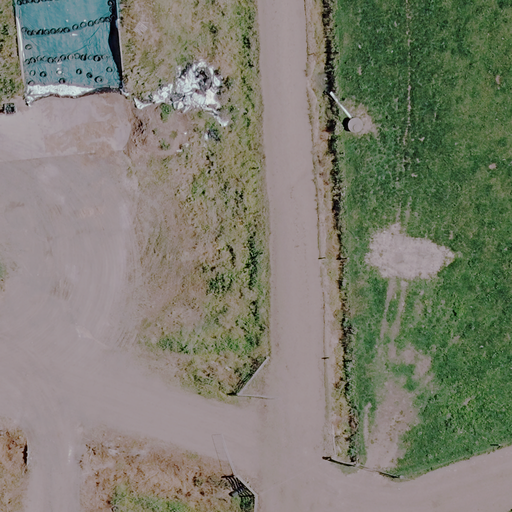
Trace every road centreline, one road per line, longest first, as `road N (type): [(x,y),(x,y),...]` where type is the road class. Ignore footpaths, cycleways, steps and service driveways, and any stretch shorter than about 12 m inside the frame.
road 1 (track): [(376,511),(346,0)]
road 2 (track): [(395,511),(511,474)]
